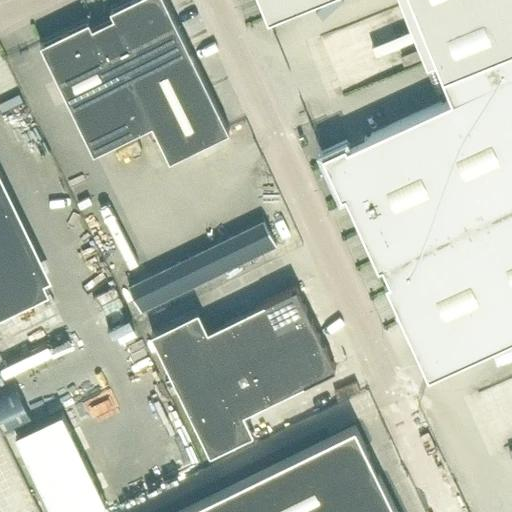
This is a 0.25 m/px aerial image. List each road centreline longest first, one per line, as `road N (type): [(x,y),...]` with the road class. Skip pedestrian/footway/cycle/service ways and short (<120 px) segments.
road 1 (tertiary): [(213,0),(447,511)]
road 2 (unknown): [(281,149),(208,189),(170,192),(96,180),(72,160),(5,13)]
road 3 (unknown): [(0,133),(40,209),(123,439)]
